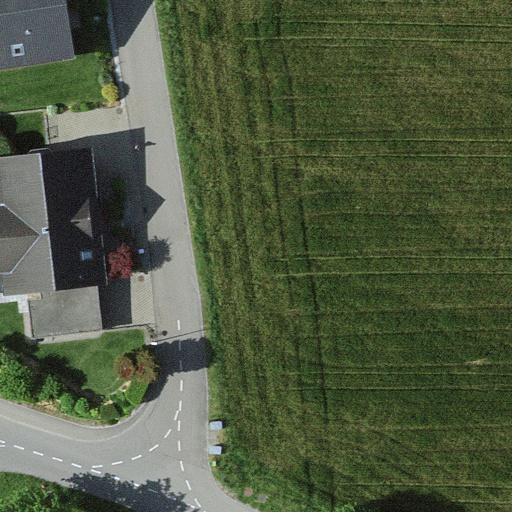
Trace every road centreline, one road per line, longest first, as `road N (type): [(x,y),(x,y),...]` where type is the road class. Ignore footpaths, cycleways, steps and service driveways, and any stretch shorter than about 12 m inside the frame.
road 1 (residential): [(154,491),(179,408),(176,277),(131,0)]
road 2 (residential): [(0,440),(154,491)]
